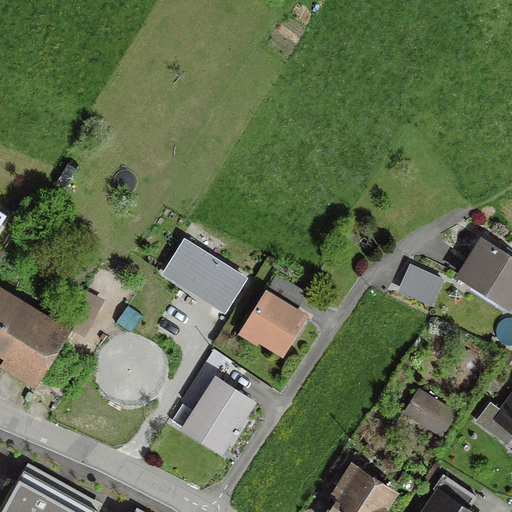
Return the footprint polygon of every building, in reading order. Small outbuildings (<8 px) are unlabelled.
[(511,295),(511,259),(480,240),(456,277),(504,307),(511,295)] [(245,279),(185,242),(165,275),(225,312),(245,279)] [(396,289),(431,305),(444,276),(409,261),(396,289)] [(281,352),(302,319),(289,310),(300,292),(274,276),(263,294),(262,294),(239,331),(241,332),(245,325),(259,334),(257,337),(281,352)] [(0,292),(0,353),(38,377),(80,309),(61,297),(46,321),(0,292)] [(224,441),(229,444),(244,422),(239,418),(250,401),(215,379),(182,430),(217,452),(224,441)] [(404,413),(438,434),(451,413),(417,392),(404,413)] [(511,396),(500,413),(488,404),(475,421),(504,443),(511,431),(511,396)] [(98,511),(103,505),(28,464),(1,511),(98,511)] [(327,511),(378,511),(391,493),(348,466),(331,493),(337,497),(327,511)] [(463,511),(474,496),(440,474),(431,488),(436,492),(422,511),(463,511)]
